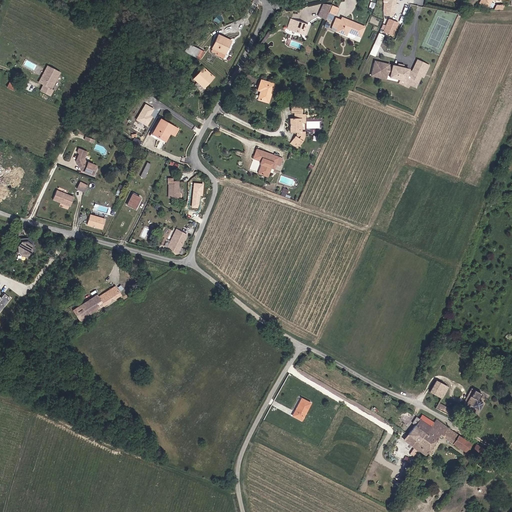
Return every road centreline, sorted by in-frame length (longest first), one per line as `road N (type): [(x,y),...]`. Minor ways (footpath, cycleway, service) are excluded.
road 1 (residential): [(268,4),(197,140),(197,161),(216,184),(188,262)]
road 2 (residential): [(188,262),(0,210)]
road 3 (unclassified): [(299,345),(241,453),(243,511)]
road 4 (residential): [(299,345),(459,427)]
road 5 (residential): [(188,262),(299,345)]
